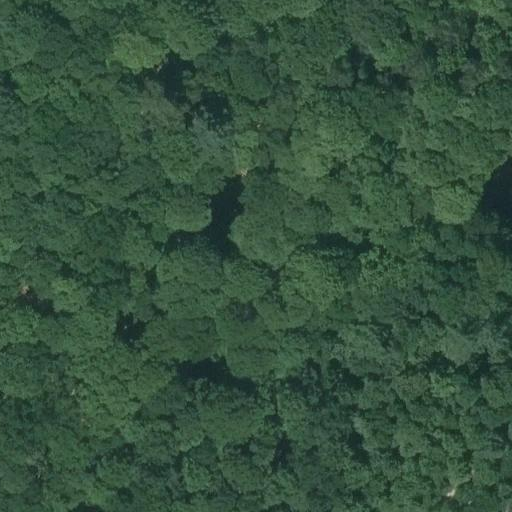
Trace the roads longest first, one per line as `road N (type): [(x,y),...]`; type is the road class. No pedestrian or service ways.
road 1 (track): [(511,128),(478,120),(277,115),(194,93),(157,70),(150,0)]
road 2 (track): [(167,344),(228,314),(367,310),(450,291),(511,310)]
road 3 (track): [(360,511),(380,498),(421,491),(493,511)]
